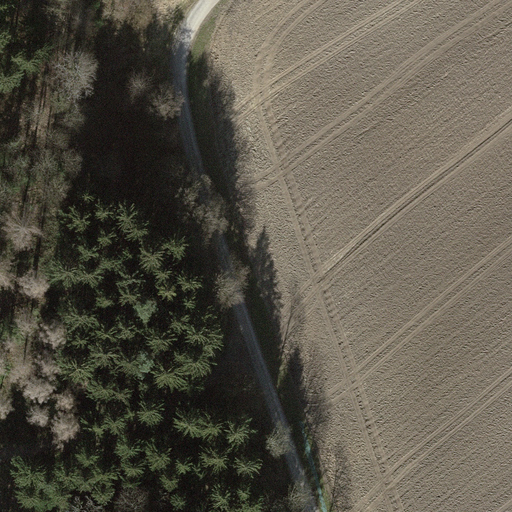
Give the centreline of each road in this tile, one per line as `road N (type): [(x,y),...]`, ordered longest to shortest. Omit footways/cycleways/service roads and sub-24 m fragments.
road 1 (track): [(210,0),(180,50),(185,129),(246,337),(310,511)]
road 2 (track): [(0,460),(150,420),(191,394),(246,337)]
